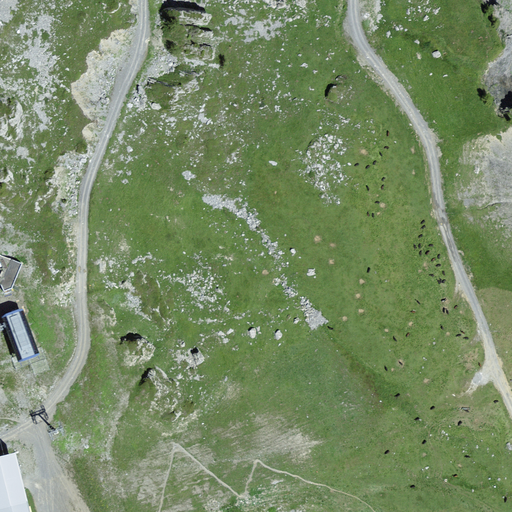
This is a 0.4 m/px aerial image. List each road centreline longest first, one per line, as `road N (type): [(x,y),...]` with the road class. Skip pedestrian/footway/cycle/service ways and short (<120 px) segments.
road 1 (track): [(143,0),(137,56),(87,184),(83,346),(61,390),(29,422)]
road 2 (track): [(511,406),(446,234),(429,146)]
road 3 (track): [(352,0),(360,40),(429,146)]
